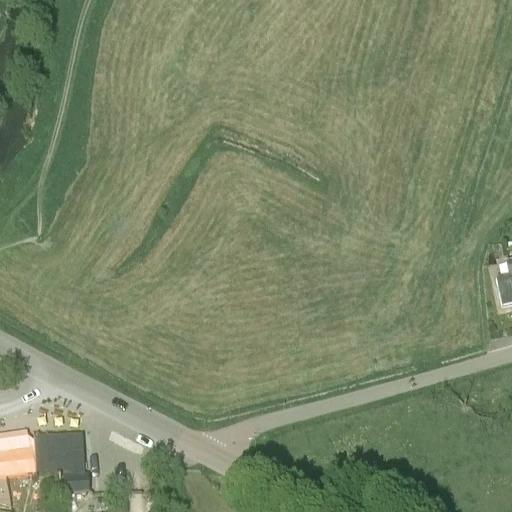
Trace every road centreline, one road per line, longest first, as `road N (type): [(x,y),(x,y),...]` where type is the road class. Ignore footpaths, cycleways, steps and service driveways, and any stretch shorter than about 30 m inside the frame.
road 1 (unclassified): [(197,448),(258,423),(511,352)]
road 2 (tertiary): [(197,448),(0,345)]
road 3 (tertiary): [(325,511),(197,448)]
